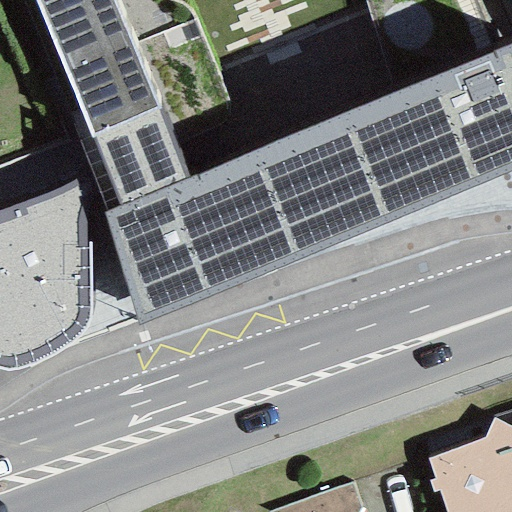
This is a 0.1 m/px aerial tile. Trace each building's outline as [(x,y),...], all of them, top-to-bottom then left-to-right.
[(90,140),(93,139),(121,206),(107,214),(104,215),(137,326),(511,172),(511,45),(187,179),(113,0),(32,0),(89,137),(90,140)] [(194,98),(228,85),(199,11),(164,25),(194,98)] [(89,137),(78,142),(91,174),(107,214),(121,206),(93,139),(90,140),(89,137)] [(107,214),(91,174),(69,183),(42,196),(0,210),(0,370),(7,372),(19,371),(33,366),(57,354),(74,344),(85,331),(91,321),(90,304),(92,244),(96,231),(104,215),(107,214)] [(511,511),(511,429),(493,418),(484,438),(428,460),(434,479),(428,482),(432,493),(438,491),(446,511),(511,511)] [(357,511),(359,507),(352,484),(275,511),(357,511)]
